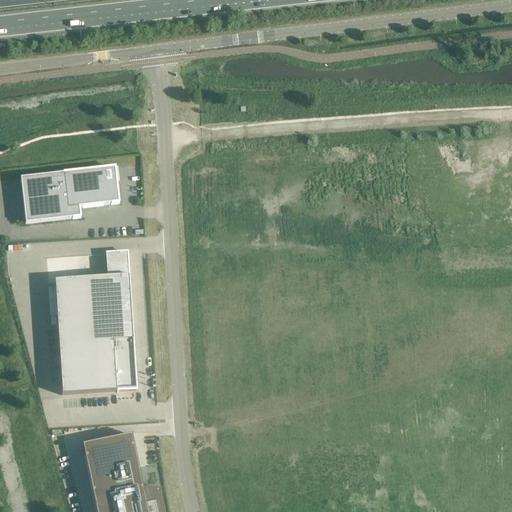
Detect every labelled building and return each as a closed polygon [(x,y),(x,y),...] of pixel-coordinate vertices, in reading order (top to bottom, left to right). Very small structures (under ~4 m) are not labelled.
[(115,168),(20,179),(25,225),(80,219),(79,208),(119,204),(115,168)] [(108,279),(54,282),(62,396),(135,391),(127,253),(106,255),(108,279)] [(40,453),(52,450),(48,433),(36,436),(40,453)] [(131,436),(82,446),(84,456),(84,457),(95,511),(163,511),(159,489),(142,487),(131,436)] [(53,456),(42,459),(46,472),(57,469),(53,456)] [(163,484),(175,484),(175,471),(163,471),(163,484)]
